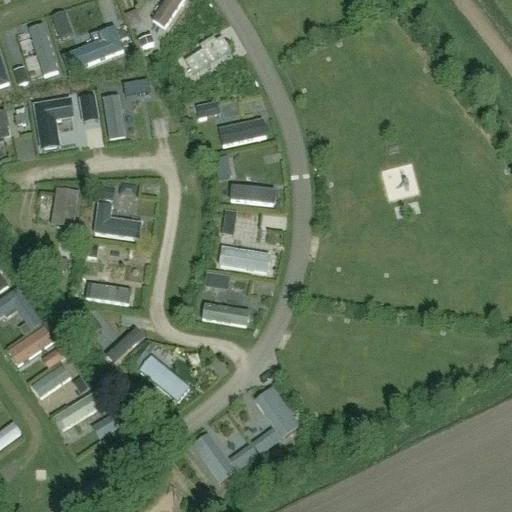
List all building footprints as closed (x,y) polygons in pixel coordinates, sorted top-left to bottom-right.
[(166,0),(156,19),(172,28),(187,0),(166,0)] [(347,19),(369,9),(364,0),(354,0),(342,6),(347,19)] [(119,34),(61,56),(69,76),(126,53),(119,34)] [(195,79),(231,55),(222,42),(186,65),(195,79)] [(222,119),(239,118),(238,101),(221,103),(222,119)] [(268,142),(267,128),(224,131),(225,145),(268,142)] [(392,194),(409,189),(402,166),(385,170),(392,194)] [(362,190),(332,191),(332,209),(363,208),(362,190)] [(58,192),(53,227),(75,231),(81,195),(58,192)] [(233,204),(276,203),(276,193),(233,193),(233,204)] [(114,209),(99,207),(95,237),(141,244),(144,226),(113,222),(114,209)] [(268,270),(268,256),(223,256),(223,270),(268,270)] [(0,270),(0,286),(10,281),(2,269),(0,270)] [(222,271),(222,286),(237,286),(237,271),(222,271)] [(132,302),(133,283),(90,282),(90,301),(132,302)] [(488,285),(489,315),(508,314),(507,284),(488,285)] [(0,323),(31,307),(28,301),(18,306),(12,294),(0,300),(0,323)] [(203,318),(248,327),(251,312),(206,303),(203,318)] [(45,323),(9,349),(22,366),(58,340),(45,323)] [(148,348),(136,361),(175,396),(187,382),(148,348)] [(45,397),(81,374),(69,354),(32,378),(45,397)] [(225,487),(307,431),(273,381),(251,396),(270,425),(228,453),(211,428),(193,440),(225,487)] [(66,433),(100,418),(90,396),(56,411),(66,433)] [(14,420),(0,431),(0,450),(23,433),(14,420)]
